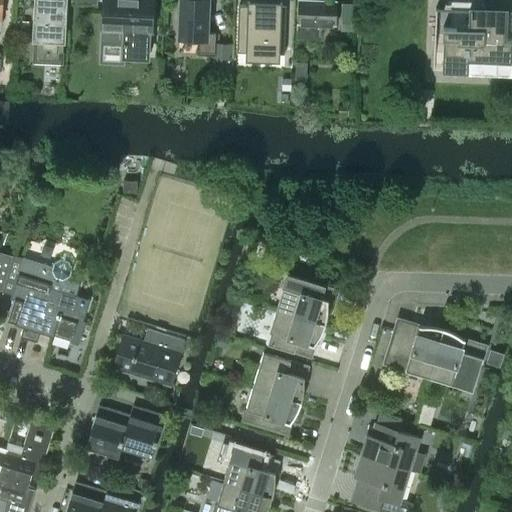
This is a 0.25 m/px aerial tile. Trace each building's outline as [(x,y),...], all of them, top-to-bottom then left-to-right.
[(36,0),(33,62),(62,63),(65,0),(36,0)] [(153,0),(103,0),(102,28),(124,29),(123,57),(148,58),(149,30),(152,30),(153,0)] [(179,25),(179,38),(178,53),(215,55),(216,32),(207,32),(208,0),(180,0),(180,14),(177,14),(176,25),(179,25)] [(238,4),(237,52),(246,52),(245,60),(279,61),(280,54),(284,54),(286,6),(282,6),(282,1),(250,0),(247,0),(247,5),(238,4)] [(336,24),(337,1),(305,0),(298,0),(297,37),(321,38),(322,28),(326,28),(327,24),(336,24)] [(356,27),(354,0),(352,0),(342,1),(343,28),(356,27)] [(511,62),(511,54),(511,38),(506,38),(508,10),(469,8),(468,27),(443,26),(442,38),(444,38),(442,71),(468,73),(469,60),(511,62)] [(19,21),(18,34),(28,34),(28,22),(19,21)] [(216,48),(215,61),(229,61),(229,49),(216,48)] [(305,87),(306,62),(296,61),(295,86),(305,87)] [(15,65),(2,63),(0,74),(0,78),(12,81),(15,65)] [(281,77),(280,91),(290,91),(290,77),(281,77)] [(121,194),(136,199),(139,191),(123,186),(121,194)] [(0,289),(3,290),(14,255),(0,251),(0,289)] [(90,299),(76,294),(80,282),(68,278),(72,267),(68,260),(61,258),(54,262),(53,265),(23,256),(14,253),(14,255),(3,290),(2,291),(12,294),(10,298),(14,299),(8,319),(24,324),(20,336),(37,341),(42,325),(46,327),(45,331),(77,341),(90,299)] [(287,274),(276,308),(325,323),(326,320),(326,318),(327,316),(327,313),(328,308),(328,306),(327,301),(332,288),(287,274)] [(325,323),(276,308),(266,342),(311,356),(315,342),(318,338),(320,334),(321,332),(323,327),(324,325),(325,323)] [(384,362),(428,376),(443,327),(438,326),(433,325),(429,325),(426,325),(421,325),(397,317),(384,362)] [(450,330),(445,328),(443,327),(428,376),(472,389),(486,344),(462,337),(458,334),(454,332),(450,330)] [(170,384),(184,338),(152,328),(148,342),(123,334),(113,366),(170,384)] [(490,348),(486,362),(498,366),(502,352),(490,348)] [(263,351),(252,386),(301,400),(303,389),(304,378),(308,365),(263,351)] [(301,400),(252,386),(242,420),(287,433),(291,420),(294,416),(296,412),(298,410),(300,405),(301,400)] [(96,413),(86,446),(118,456),(121,447),(120,446),(130,414),(106,406),(103,416),(96,413)] [(165,414),(140,406),(137,416),(130,414),(120,446),(121,447),(152,456),(165,414)] [(16,414),(6,447),(0,465),(0,472),(29,481),(31,476),(38,479),(54,425),(16,414)] [(375,423),(372,435),(367,434),(361,454),(408,469),(408,468),(420,472),(425,453),(414,450),(418,436),(375,423)] [(275,473),(279,460),(234,446),(222,442),(216,459),(229,463),(223,480),(272,495),(273,493),(273,490),(274,488),(275,483),(275,478),(275,476),(275,473)] [(408,469),(361,454),(356,468),(354,475),(359,476),(355,488),(374,494),(370,506),(391,511),(407,511),(411,502),(399,498),(408,469)] [(29,481),(0,472),(0,498),(6,500),(2,511),(27,511),(35,488),(28,486),(29,481)] [(272,495),(223,480),(213,511),(263,511),(265,511),(266,509),(268,504),(271,500),(272,495)] [(72,490),(65,511),(100,511),(107,490),(83,483),(80,492),(72,490)] [(114,492),(107,490),(100,511),(134,511),(142,490),(117,483),(114,492)]
